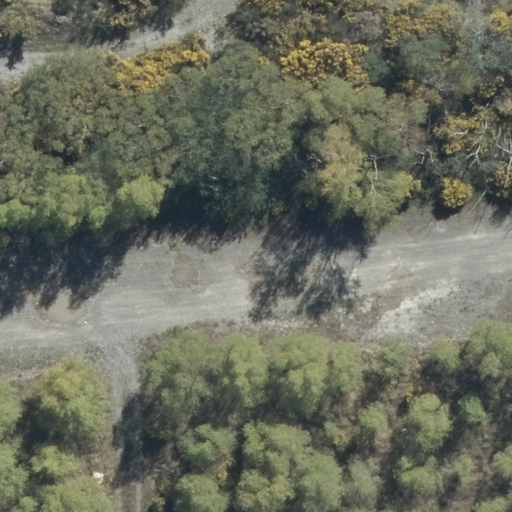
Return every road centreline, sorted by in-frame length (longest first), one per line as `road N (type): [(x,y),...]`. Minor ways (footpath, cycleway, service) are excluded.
road 1 (track): [(0,329),(511,269)]
road 2 (track): [(227,0),(134,49),(0,51)]
